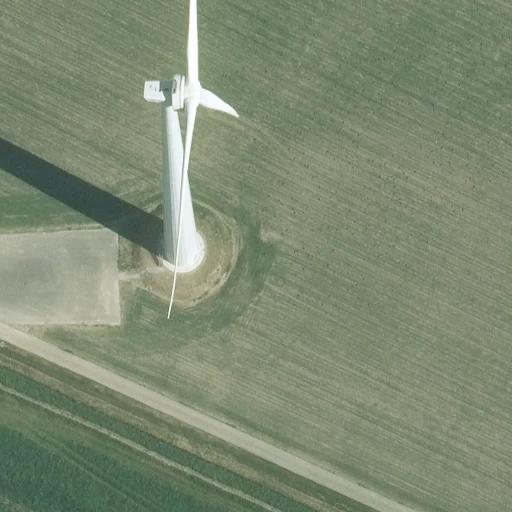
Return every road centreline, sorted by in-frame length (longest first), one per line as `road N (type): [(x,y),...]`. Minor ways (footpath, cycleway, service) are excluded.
road 1 (track): [(380,511),(0,336)]
road 2 (track): [(0,404),(239,511)]
